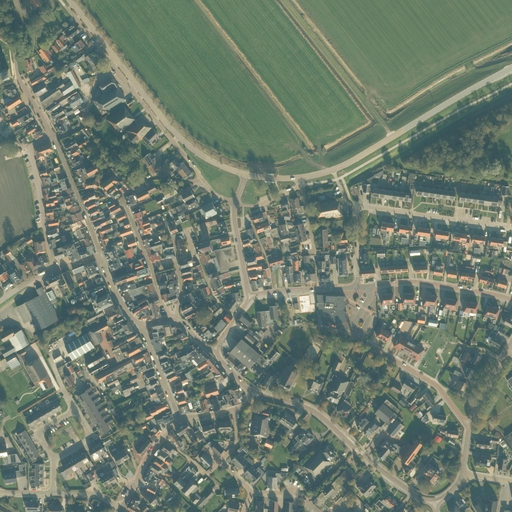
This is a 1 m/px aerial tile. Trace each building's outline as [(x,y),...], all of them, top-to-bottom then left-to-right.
[(40,0),(27,0),(35,9),(43,2),(40,0)] [(62,32),(64,35),(76,26),(74,24),(62,32)] [(71,44),(74,41),(71,38),(79,32),(76,26),(64,35),(71,44)] [(63,40),(65,38),(63,35),(56,40),(62,48),(66,45),(63,40)] [(76,43),(74,41),(71,44),(68,46),(70,48),(72,47),(74,50),(77,47),(79,50),(85,45),(80,39),(76,43)] [(51,45),(56,53),(61,49),(55,42),(51,45)] [(44,57),(48,62),(52,59),(44,47),(39,50),(41,53),(40,54),(43,58),(44,57)] [(89,54),(87,52),(82,56),(85,59),(86,58),(90,64),(87,66),(90,71),(96,66),(94,64),(97,61),(91,53),(89,54)] [(31,58),(24,60),(27,72),(33,71),(33,70),(35,70),(33,63),(32,63),(31,58)] [(0,71),(1,72),(2,79),(11,76),(9,68),(2,70),(0,60),(0,71)] [(72,83),(75,88),(81,85),(77,79),(72,70),(67,72),(73,83),(72,83)] [(30,82),(32,86),(46,78),(44,75),(30,82)] [(112,78),(99,86),(104,93),(98,96),(99,97),(93,100),(102,114),(107,111),(108,112),(126,100),(116,85),(112,78)] [(49,106),(72,90),(75,88),(72,83),(72,82),(71,81),(65,85),(61,80),(54,85),(58,90),(41,102),(45,108),(48,106),(49,106)] [(33,89),(37,96),(47,91),(43,83),(33,89)] [(4,100),(10,109),(22,101),(18,95),(16,91),(15,89),(14,89),(12,85),(3,90),(8,97),(4,100)] [(75,88),(72,90),(49,106),(46,108),(48,112),(50,111),(52,113),(58,109),(57,107),(61,105),(61,106),(65,104),(64,102),(68,100),(72,106),(73,108),(78,105),(80,108),(81,110),(86,107),(82,102),(83,101),(75,88)] [(107,120),(113,128),(112,129),(114,130),(118,134),(122,131),(121,130),(134,120),(124,106),(107,120)] [(16,112),(19,116),(28,111),(25,107),(16,112)] [(51,114),(54,119),(67,111),(66,109),(63,111),(61,108),(51,114)] [(67,117),(74,113),(74,111),(73,110),(70,112),(67,112),(65,113),(55,118),(59,125),(68,120),(67,117)] [(25,116),(28,122),(33,119),(30,114),(29,113),(25,116)] [(25,116),(25,115),(17,120),(16,119),(11,123),(13,127),(21,122),(23,125),(29,122),(28,122),(25,116)] [(128,131),(132,134),(129,139),(133,143),(138,138),(140,140),(152,128),(140,118),(128,131)] [(26,131),(29,135),(39,128),(35,122),(30,125),(32,127),(26,131)] [(57,127),(61,133),(66,130),(69,129),(65,122),(57,127)] [(33,135),(36,139),(43,135),(39,128),(34,131),(35,133),(33,135)] [(84,128),(81,130),(85,135),(88,138),(90,136),(84,128)] [(142,139),(146,143),(149,141),(150,142),(158,135),(153,129),(145,137),(142,139)] [(78,146),(77,144),(74,139),(72,141),(67,144),(67,143),(64,145),(64,146),(67,152),(68,151),(78,146)] [(78,146),(68,151),(67,152),(70,159),(72,158),(79,154),(80,153),(82,152),(80,148),(87,144),(84,140),(77,144),(78,146)] [(51,143),(44,146),(45,150),(41,152),(43,157),(44,157),(45,157),(45,156),(49,154),(49,152),(53,151),(51,143)] [(41,152),(45,150),(44,146),(36,149),(34,149),(36,154),(37,158),(39,157),(40,158),(41,158),(42,160),(44,159),(45,162),(47,161),(45,157),(44,157),(43,157),(41,152)] [(156,160),(155,158),(152,160),(150,156),(151,155),(149,153),(148,154),(143,158),(147,166),(148,166),(153,174),(162,168),(159,164),(157,160),(156,160)] [(71,159),(76,170),(78,169),(81,168),(79,163),(83,161),(81,158),(83,157),(82,155),(80,156),(80,155),(71,159)] [(164,162),(165,163),(170,169),(172,167),(174,170),(177,167),(176,166),(180,163),(179,162),(179,163),(175,158),(171,162),(167,159),(164,162)] [(174,174),(175,173),(174,171),(177,169),(178,171),(185,165),(182,162),(180,163),(176,166),(177,167),(174,170),(172,172),(174,174)] [(86,173),(78,176),(81,184),(84,183),(90,181),(90,180),(89,180),(88,177),(90,177),(92,176),(92,177),(96,175),(95,172),(102,168),(100,163),(86,170),(87,172),(86,173)] [(174,174),(172,172),(170,169),(165,163),(162,166),(168,173),(168,172),(171,176),(174,174)] [(185,179),(192,173),(185,165),(178,171),(180,173),(176,177),(176,178),(183,178),(184,178),(185,179)] [(78,169),(76,170),(78,176),(86,173),(85,168),(82,169),(81,167),(81,168),(78,169)] [(110,188),(118,182),(113,175),(100,185),(102,189),(103,188),(105,192),(110,188)] [(48,184),(51,183),(51,182),(53,182),(52,178),(50,179),(50,177),(46,178),(46,177),(41,178),(43,186),(48,184)] [(63,190),(71,188),(67,177),(59,181),(63,190)] [(369,193),(371,178),(364,181),(363,192),(369,193)] [(121,182),(127,189),(130,187),(126,183),(123,179),(121,182)] [(416,194),(423,195),(424,187),(425,188),(425,183),(426,180),(423,179),(422,187),(417,187),(416,194)] [(95,180),(84,183),(85,189),(93,187),(93,188),(98,187),(95,180)] [(385,198),(392,199),(393,191),(394,187),(395,182),(392,182),(392,186),(391,191),(387,190),(386,190),(385,198)] [(411,194),(412,194),(413,184),(410,184),(410,189),(411,189),(410,193),(406,193),(405,193),(404,200),(410,201),(411,194)] [(425,188),(424,187),(423,195),(429,196),(430,188),(431,188),(432,184),(429,184),(429,188),(425,188)] [(111,195),(118,190),(114,185),(106,192),(110,196),(111,195)] [(373,196),(379,197),(380,189),(381,189),(382,185),(379,185),(379,189),(374,188),(373,196)] [(381,189),(380,189),(379,197),(385,198),(386,190),(387,190),(388,186),(385,185),(385,190),(381,189)] [(429,196),(435,197),(436,189),(437,189),(438,185),(436,185),(435,189),(431,188),(430,188),(429,196)] [(442,198),(443,190),(444,186),(442,185),(441,190),(437,189),(436,189),(435,197),(442,198)] [(168,188),(162,191),(166,199),(174,195),(174,194),(177,192),(174,186),(169,189),(168,188)] [(442,198),(448,199),(449,191),(450,191),(450,187),(448,186),(447,191),(443,190),(442,198)] [(393,191),(392,199),(398,200),(399,192),(400,192),(400,187),(398,187),(397,192),(393,191)] [(450,191),(449,191),(448,199),(454,199),(455,192),(456,192),(457,187),(454,187),(454,192),(450,191)] [(491,205),(492,197),(494,187),(491,187),(490,197),(486,196),(485,196),(484,204),(491,205)] [(398,200),(404,200),(405,193),(406,193),(407,188),(404,188),(404,192),(400,192),(399,192),(398,200)] [(468,189),(466,189),(465,193),(460,192),(459,200),(466,201),(467,193),(468,189)] [(473,194),(474,194),(474,190),(472,189),(471,194),(467,193),(466,201),(472,202),(473,194)] [(121,194),(118,190),(111,195),(114,198),(115,198),(115,199),(121,194)] [(183,199),(185,202),(194,197),(191,190),(179,196),(181,200),(183,199)] [(478,203),(479,195),(480,195),(480,191),(478,190),(478,195),(474,194),(473,194),(472,202),(478,203)] [(84,203),(85,204),(94,199),(97,198),(94,191),(86,194),(87,197),(82,199),(84,203)] [(485,196),(486,196),(487,192),(484,191),(484,196),(480,195),(479,195),(478,203),(484,204),(485,196)] [(63,196),(64,203),(75,199),(73,193),(63,196)] [(492,197),(491,205),(497,205),(497,203),(501,204),(502,197),(499,197),(499,193),(497,193),(496,197),(492,197)] [(136,203),(134,199),(133,195),(126,197),(128,201),(126,202),(128,206),(136,203)] [(317,220),(333,218),(334,222),(347,220),(346,215),(342,216),(339,198),(326,201),(325,195),(319,196),(320,200),(321,201),(314,203),(317,220)] [(54,202),(58,202),(57,198),(54,199),(50,199),(50,200),(46,201),(47,206),(51,205),(51,206),(55,205),(54,202)] [(199,206),(195,198),(185,203),(186,205),(185,205),(187,209),(188,208),(189,210),(195,207),(196,207),(199,206)] [(297,208),(299,214),(304,213),(303,206),(299,206),(298,198),(291,199),(293,209),(297,208)] [(68,209),(70,208),(77,206),(75,199),(64,203),(60,204),(61,207),(53,209),(53,212),(64,210),(68,209)] [(94,199),(85,204),(88,211),(97,206),(97,205),(100,204),(98,201),(96,202),(94,199)] [(287,210),(290,209),(288,203),(288,201),(280,204),(282,213),(287,212),(287,210)] [(212,202),(201,207),(206,219),(217,214),(219,217),(225,215),(220,204),(214,206),(212,202)] [(119,205),(110,209),(112,214),(121,209),(119,205)] [(80,212),(77,206),(70,208),(71,211),(70,211),(71,215),(80,212)] [(88,211),(90,217),(95,215),(96,216),(104,213),(103,211),(101,212),(100,212),(97,206),(88,211)] [(55,219),(53,212),(53,209),(46,210),(47,220),(55,219)] [(135,217),(137,221),(145,219),(143,214),(142,211),(140,212),(134,214),(133,214),(134,218),(135,217)] [(72,218),(74,223),(83,219),(80,212),(71,215),(69,216),(70,218),(72,218)] [(258,215),(256,215),(259,222),(265,220),(267,219),(265,212),(263,213),(263,216),(262,216),(261,214),(260,214),(259,213),(258,214),(258,215)] [(96,216),(95,215),(90,217),(93,223),(97,221),(102,219),(101,217),(104,215),(104,213),(96,216)] [(127,217),(125,213),(115,217),(117,221),(127,217)] [(93,223),(96,230),(100,228),(102,228),(102,227),(112,222),(109,216),(102,219),(97,221),(93,223)] [(145,219),(137,221),(139,228),(148,225),(150,224),(149,220),(148,218),(146,218),(145,219)] [(73,231),(76,230),(86,226),(83,219),(74,223),(70,224),(73,231)] [(169,228),(172,234),(178,231),(175,225),(178,224),(178,223),(182,222),(180,219),(174,222),(173,220),(170,222),(172,226),(169,228)] [(131,227),(128,220),(123,222),(119,223),(120,226),(124,225),(125,229),(131,227)] [(228,232),(224,220),(217,223),(221,234),(228,232)] [(263,229),(264,233),(270,231),(272,235),(278,233),(277,227),(271,229),(268,221),(259,224),(261,229),(263,229)] [(199,224),(202,234),(208,233),(205,222),(199,224)] [(139,228),(142,235),(150,232),(149,230),(152,229),(150,224),(148,225),(139,228)] [(263,229),(261,229),(259,224),(254,226),(257,233),(262,232),(262,234),(264,233),(263,229)] [(280,237),(281,241),(289,240),(285,224),(279,225),(282,237),(280,237)] [(102,228),(100,228),(96,230),(98,238),(104,236),(103,233),(112,230),(111,225),(105,227),(102,228)] [(80,240),(84,239),(90,236),(86,226),(76,230),(80,240)] [(242,239),(243,242),(249,240),(250,242),(257,240),(252,227),(246,230),(248,235),(248,237),(242,239)] [(48,231),(49,239),(59,235),(57,228),(48,231)] [(175,240),(176,245),(184,243),(182,239),(185,238),(183,231),(172,235),(174,241),(175,240)] [(338,237),(339,245),(349,244),(349,242),(347,242),(347,236),(343,236),(343,232),(338,233),(339,237),(338,237)] [(470,235),(467,234),(461,233),(460,240),(459,244),(465,245),(465,247),(468,247),(470,235)] [(107,235),(104,236),(98,238),(100,244),(108,242),(107,240),(109,240),(107,235)] [(56,242),(61,240),(59,236),(55,238),(49,240),(50,249),(56,247),(56,242)] [(93,244),(90,236),(84,239),(90,255),(96,252),(93,244)] [(231,243),(229,236),(217,239),(217,241),(217,242),(221,241),(222,244),(224,244),(224,245),(220,246),(221,249),(230,246),(229,243),(231,243)] [(148,238),(142,240),(145,248),(151,246),(149,241),(152,239),(151,237),(148,238)] [(487,247),(496,249),(497,238),(491,237),(490,240),(488,240),(487,247)] [(129,247),(137,244),(135,239),(127,241),(129,247)] [(195,245),(195,246),(194,247),(195,248),(196,249),(197,253),(203,252),(213,249),(211,243),(217,241),(217,239),(195,245)] [(41,253),(46,252),(45,241),(41,241),(34,242),(36,254),(41,253)] [(104,250),(105,250),(110,248),(108,242),(100,244),(102,251),(104,250)] [(258,252),(258,253),(262,252),(261,250),(258,242),(252,244),(256,253),(258,252)] [(72,260),(73,261),(79,259),(79,257),(80,257),(78,251),(77,252),(74,243),(53,249),(56,258),(65,255),(65,256),(70,254),(72,260)] [(186,252),(184,243),(176,245),(178,254),(186,252)] [(105,250),(104,250),(105,255),(106,257),(108,262),(115,259),(119,258),(115,248),(122,246),(121,244),(110,248),(105,250)] [(151,246),(145,248),(150,259),(151,259),(152,261),(153,262),(160,259),(157,250),(163,248),(162,247),(161,244),(151,246)] [(173,244),(163,246),(162,247),(163,248),(165,258),(175,257),(174,250),(173,244)] [(340,252),(344,252),(344,253),(350,253),(349,244),(344,245),(344,246),(337,246),(337,251),(340,251),(340,252)] [(80,257),(80,258),(89,255),(86,246),(77,250),(78,251),(80,257)] [(221,272),(229,270),(227,262),(225,263),(224,259),(234,257),(231,246),(230,246),(221,249),(214,250),(216,257),(213,258),(217,272),(220,271),(221,272)] [(128,258),(134,256),(131,248),(125,250),(128,258)] [(3,254),(9,262),(12,260),(8,255),(11,253),(9,250),(3,254)] [(205,255),(203,252),(198,254),(202,264),(208,262),(207,260),(211,259),(208,254),(205,255)] [(245,259),(247,267),(255,265),(255,264),(257,264),(256,260),(261,259),(261,258),(264,258),(262,252),(258,253),(255,254),(256,257),(245,259)] [(38,257),(43,265),(48,262),(43,254),(42,255),(41,253),(36,254),(38,257)] [(292,255),(292,260),(293,271),(298,271),(298,265),(300,264),(300,261),(298,261),(298,255),(292,255)] [(26,260),(33,270),(42,264),(38,258),(35,260),(32,256),(26,260)] [(282,256),(268,261),(270,266),(284,262),(282,256)] [(335,264),(335,262),(338,262),(338,275),(347,275),(346,258),(338,258),(335,259),(335,256),(331,256),(331,264),(335,264)] [(443,266),(437,265),(438,257),(433,256),(431,265),(434,266),(433,274),(442,275),(443,266)] [(473,265),(473,264),(474,261),(473,261),(474,259),(477,259),(477,260),(479,261),(480,258),(472,256),(470,264),(473,265)] [(148,266),(144,257),(139,260),(133,262),(136,270),(142,268),(148,266)] [(189,263),(193,262),(192,257),(178,262),(180,269),(190,267),(189,263)] [(19,264),(26,274),(31,270),(24,258),(21,260),(23,262),(19,264)] [(119,258),(115,259),(115,260),(108,263),(111,270),(120,267),(119,264),(121,263),(119,258)] [(89,278),(100,274),(95,261),(73,270),(75,275),(78,281),(81,280),(82,279),(82,277),(79,272),(83,270),(84,273),(87,272),(89,278)] [(321,271),(326,271),(330,271),(330,270),(329,267),(326,267),(325,261),(318,261),(318,272),(321,271)] [(400,261),(400,266),(401,266),(401,271),(408,271),(408,265),(403,265),(402,261),(400,261)] [(386,263),(387,267),(388,272),(394,272),(394,266),(393,266),(389,266),(389,262),(386,263)] [(393,266),(394,266),(394,272),(401,271),(401,266),(400,266),(396,266),(396,262),(393,262),(393,266)] [(420,266),(421,272),(428,271),(427,266),(422,266),(422,262),(419,262),(420,266)] [(11,279),(16,275),(19,280),(21,278),(15,269),(11,272),(9,269),(8,270),(4,263),(1,265),(5,272),(7,275),(8,274),(11,279)] [(467,279),(469,269),(469,265),(466,265),(465,268),(464,272),(461,271),(460,278),(467,279)] [(367,270),(368,270),(368,276),(375,275),(375,270),(370,270),(369,266),(367,266),(367,270)] [(150,274),(148,267),(112,279),(115,285),(116,285),(135,278),(150,274)] [(180,270),(182,276),(191,273),(193,273),(191,267),(180,270)] [(449,267),(447,276),(456,277),(457,271),(457,269),(453,268),(449,267)] [(263,269),(259,270),(259,271),(263,270),(264,274),(261,275),(261,278),(270,276),(268,268),(267,268),(264,269),(263,269)] [(486,283),(488,277),(489,273),(490,270),(486,269),(485,272),(486,273),(485,276),(481,275),(479,281),(486,283)] [(63,276),(66,282),(68,286),(70,289),(74,287),(73,284),(74,283),(69,270),(62,273),(63,276)] [(175,271),(166,273),(167,279),(166,280),(177,278),(175,271)] [(207,275),(210,283),(220,278),(221,279),(230,276),(229,271),(218,276),(217,272),(207,275)] [(320,281),(330,281),(330,271),(326,271),(321,271),(321,273),(320,274),(320,275),(320,280),(320,281)] [(2,285),(5,290),(13,284),(10,280),(9,280),(8,278),(9,278),(4,272),(0,275),(0,278),(3,282),(3,281),(5,283),(2,285)] [(193,279),(191,273),(182,276),(183,282),(193,279)] [(305,274),(305,282),(316,282),(315,273),(305,274)] [(61,285),(66,282),(63,276),(63,277),(61,274),(59,275),(58,274),(57,275),(57,276),(56,276),(60,286),(63,292),(65,291),(62,286),(61,286),(61,285)] [(104,282),(101,274),(91,278),(94,286),(104,282)] [(63,292),(60,286),(56,276),(51,278),(49,278),(47,279),(46,280),(47,282),(44,284),(47,289),(49,287),(51,286),(51,287),(54,286),(54,285),(57,283),(59,287),(62,293),(63,292)] [(488,277),(486,283),(493,285),(494,279),(488,277)] [(497,285),(506,288),(507,282),(503,280),(504,278),(499,277),(497,285)] [(136,287),(135,284),(130,285),(129,283),(132,282),(133,283),(136,282),(135,278),(116,285),(120,293),(136,287)] [(221,279),(220,278),(210,283),(212,288),(221,284),(222,284),(220,279),(221,279)] [(258,287),(263,286),(261,278),(250,281),(252,289),(258,288),(258,287)] [(166,280),(157,282),(159,289),(162,288),(166,287),(165,282),(166,282),(166,280)] [(185,290),(186,291),(198,287),(197,283),(192,285),(191,281),(184,283),(184,284),(184,285),(184,286),(185,287),(186,290),(185,290)] [(153,282),(144,285),(146,289),(148,288),(149,292),(155,290),(153,282)] [(221,284),(212,288),(216,296),(221,294),(221,293),(225,292),(223,287),(225,287),(225,288),(235,286),(234,282),(230,283),(222,285),(222,284),(221,284)] [(106,289),(104,283),(88,291),(89,294),(95,291),(96,294),(106,289)] [(170,293),(168,294),(170,302),(178,300),(179,297),(179,290),(178,283),(174,284),(173,284),(168,285),(170,293)] [(146,291),(146,289),(144,285),(121,294),(125,303),(134,299),(133,296),(146,291)] [(59,320),(45,292),(44,293),(42,287),(36,289),(39,295),(17,306),(24,322),(34,318),(40,330),(59,320)] [(46,293),(49,297),(50,300),(55,297),(52,290),(46,293)] [(181,308),(186,306),(185,305),(191,302),(192,304),(199,301),(197,296),(194,298),(191,292),(189,293),(184,295),(186,299),(182,301),(181,307),(182,308),(181,308)] [(231,293),(232,299),(241,301),(239,292),(231,293)] [(91,297),(98,310),(113,303),(108,293),(99,298),(97,294),(91,297)] [(166,304),(170,302),(168,294),(167,294),(167,293),(161,295),(162,299),(163,299),(164,299),(166,304)] [(74,297),(77,302),(84,299),(81,294),(74,297)] [(300,309),(301,313),(311,311),(309,294),(299,295),(300,303),(294,303),(295,310),(300,309)] [(321,324),(328,326),(328,321),(342,322),(343,322),(345,321),(346,320),(346,318),(346,311),(344,311),(345,296),(316,294),(321,324)] [(126,303),(130,311),(148,301),(146,297),(135,303),(133,300),(126,303)] [(148,301),(132,311),(135,315),(136,314),(139,318),(143,320),(143,319),(147,319),(147,320),(152,318),(154,317),(154,318),(161,316),(158,305),(160,303),(157,297),(148,301)] [(236,307),(241,301),(232,299),(229,303),(236,307)] [(185,305),(186,306),(181,308),(185,316),(186,318),(187,318),(191,316),(191,317),(196,315),(193,310),(194,309),(193,307),(192,307),(191,305),(192,304),(191,302),(185,305)] [(236,307),(229,303),(226,307),(233,312),(236,307)] [(99,324),(100,325),(106,322),(111,320),(113,319),(123,314),(118,305),(113,308),(115,310),(106,315),(108,318),(104,320),(104,321),(99,324)] [(273,318),(278,318),(277,305),(269,306),(270,310),(257,312),(258,326),(266,325),(273,324),(273,318)] [(484,315),(490,317),(493,307),(487,305),(484,315)] [(76,306),(72,308),(67,310),(70,316),(79,312),(76,306)] [(214,314),(216,317),(224,310),(221,307),(214,314)] [(499,309),(493,307),(490,317),(496,318),(499,309)] [(95,319),(104,314),(102,309),(86,317),(90,324),(96,320),(95,319)] [(221,316),(229,322),(233,317),(227,313),(226,315),(223,313),(221,316)] [(113,319),(111,320),(106,322),(108,326),(114,322),(116,326),(127,320),(123,314),(113,319)] [(236,323),(244,330),(251,322),(243,315),(236,323)] [(200,336),(207,328),(202,322),(203,321),(204,322),(208,318),(207,317),(193,328),(200,336)] [(216,320),(212,325),(214,327),(220,333),(225,327),(227,325),(227,324),(221,318),(219,320),(220,320),(218,322),(216,320)] [(403,332),(410,334),(414,322),(406,319),(404,324),(405,325),(403,332)] [(124,330),(131,326),(128,321),(121,324),(123,328),(119,329),(120,331),(124,330)] [(100,325),(90,331),(86,333),(65,346),(73,359),(94,347),(96,345),(103,340),(99,333),(109,328),(108,326),(108,325),(106,322),(100,325)] [(148,327),(150,338),(158,336),(166,335),(164,330),(163,325),(162,324),(154,326),(148,327)] [(176,327),(171,328),(170,324),(163,325),(164,330),(166,335),(176,332),(178,332),(181,331),(181,330),(178,327),(176,328),(176,327)] [(211,325),(207,328),(208,329),(201,336),(207,343),(217,332),(214,328),(214,327),(212,325),(211,325)] [(135,331),(131,326),(124,330),(127,335),(135,331)] [(376,336),(382,339),(387,331),(381,327),(376,336)] [(1,350),(5,357),(30,343),(22,329),(15,333),(12,329),(0,335),(3,341),(9,338),(12,344),(1,350)] [(176,332),(180,343),(185,341),(184,339),(188,337),(181,330),(181,331),(178,332),(176,332)] [(135,331),(126,335),(127,338),(114,345),(113,345),(114,347),(115,349),(119,346),(139,335),(135,331)] [(392,334),(387,331),(382,339),(387,342),(392,334)] [(492,331),(489,336),(486,341),(489,343),(489,344),(492,346),(493,345),(498,348),(502,341),(495,337),(497,334),(492,331)] [(244,337),(253,344),(256,341),(247,333),(244,337)] [(145,347),(143,342),(139,335),(119,346),(115,349),(112,350),(118,361),(125,358),(145,347)] [(406,339),(400,335),(393,346),(400,350),(406,339)] [(156,352),(167,348),(171,346),(170,343),(163,346),(162,342),(170,338),(169,336),(166,336),(165,336),(160,337),(159,337),(150,339),(156,352)] [(253,370),(259,375),(264,370),(259,366),(265,359),(241,338),(230,351),(249,368),(250,367),(251,368),(251,369),(252,370),(253,370)] [(412,342),(406,339),(400,350),(405,353),(412,342)] [(405,353),(411,357),(418,346),(412,342),(405,353)] [(193,359),(202,350),(195,343),(190,346),(193,349),(183,355),(180,357),(185,365),(186,364),(193,359)] [(411,357),(417,360),(424,349),(418,346),(411,357)] [(170,356),(167,348),(156,352),(159,361),(170,356)] [(24,354),(27,353),(24,349),(16,354),(21,362),(27,359),(24,354)] [(268,357),(272,361),(279,353),(274,349),(268,357)] [(91,374),(91,375),(109,365),(101,350),(85,359),(89,366),(87,367),(87,368),(87,369),(88,370),(90,372),(89,373),(90,374),(91,374)] [(209,356),(202,350),(193,359),(186,364),(185,365),(188,370),(203,361),(209,356)] [(341,356),(343,353),(339,351),(335,360),(342,363),(344,357),(341,356)] [(465,351),(463,355),(462,354),(459,358),(466,361),(469,355),(470,355),(473,357),(471,361),(477,364),(480,356),(475,354),(472,352),(471,354),(465,351)] [(142,361),(143,364),(151,361),(147,352),(141,354),(141,355),(136,357),(133,358),(135,363),(142,361)] [(233,365),(233,366),(238,360),(228,352),(224,356),(227,358),(225,360),(232,366),(233,365)] [(5,358),(12,369),(20,364),(14,353),(5,358)] [(209,368),(211,366),(216,362),(211,356),(204,362),(198,366),(200,369),(204,367),(204,368),(207,366),(209,368)] [(376,371),(379,366),(375,365),(377,362),(366,356),(360,370),(366,373),(368,370),(365,369),(367,365),(374,368),(373,370),(376,371)] [(291,357),(290,361),(288,364),(290,366),(287,367),(279,383),(289,388),(297,372),(297,368),(300,362),(291,357)] [(42,381),(46,389),(53,385),(49,377),(38,358),(24,366),(35,385),(42,381)] [(163,371),(164,371),(173,367),(173,366),(172,367),(168,359),(160,362),(163,371)] [(245,366),(238,360),(233,366),(235,367),(234,368),(240,374),(244,369),(243,369),(245,366)] [(335,360),(332,368),(338,370),(342,363),(335,360)] [(112,368),(114,371),(117,377),(130,370),(126,361),(112,368)] [(153,367),(151,361),(143,364),(139,366),(141,369),(135,372),(135,373),(136,374),(136,375),(153,367)] [(221,368),(216,362),(211,366),(212,367),(209,369),(211,371),(206,376),(207,378),(212,374),(214,373),(216,372),(221,368)] [(465,365),(464,368),(463,370),(466,372),(465,375),(470,378),(473,370),(469,368),(469,367),(465,365)] [(176,372),(173,367),(164,371),(166,376),(175,372),(176,372)] [(114,371),(112,368),(104,372),(95,377),(97,383),(106,378),(107,381),(109,385),(119,380),(117,377),(114,371)] [(216,372),(214,373),(212,374),(220,383),(223,381),(222,379),(227,376),(221,368),(216,372)] [(176,372),(175,372),(166,376),(168,382),(176,378),(178,377),(176,373),(177,373),(178,374),(182,371),(181,369),(176,372)] [(146,377),(148,381),(157,378),(154,370),(143,375),(144,378),(146,377)] [(180,378),(183,384),(183,385),(188,383),(187,382),(187,381),(187,380),(192,377),(190,371),(185,374),(186,375),(180,378)] [(274,381),(277,377),(274,375),(274,377),(268,373),(262,384),(267,387),(272,380),(274,381)] [(75,380),(72,374),(65,378),(70,386),(75,383),(73,381),(75,380)] [(455,386),(463,390),(467,383),(462,381),(463,379),(459,377),(453,374),(450,379),(457,382),(455,386)] [(344,391),(349,381),(335,375),(329,388),(330,389),(326,398),(330,400),(333,401),(337,403),(343,391),(344,391)] [(307,389),(318,394),(323,382),(312,377),(307,389)] [(150,383),(152,387),(160,384),(157,378),(146,383),(147,385),(150,383)] [(402,386),(412,392),(416,386),(406,379),(402,386)] [(351,389),(354,382),(350,381),(344,394),(348,396),(351,389)] [(130,391),(135,389),(132,383),(121,388),(125,397),(131,394),(130,391)] [(391,388),(398,393),(401,388),(395,383),(391,388)] [(112,392),(122,387),(120,384),(111,389),(112,392)] [(154,387),(154,388),(146,392),(147,394),(150,393),(151,396),(157,394),(163,392),(160,385),(154,387)] [(172,390),(175,398),(185,395),(188,394),(189,394),(188,390),(184,391),(181,385),(172,390)] [(219,394),(217,386),(214,387),(204,390),(207,398),(219,394)] [(230,394),(232,394),(235,399),(238,397),(241,396),(242,396),(241,394),(241,393),(240,392),(237,386),(228,390),(230,394)] [(78,396),(81,402),(90,397),(89,395),(87,392),(92,390),(90,387),(86,390),(86,391),(78,396)] [(163,392),(157,394),(157,395),(150,398),(151,400),(158,398),(160,403),(166,400),(163,392)] [(423,397),(426,400),(430,397),(426,392),(422,395),(418,398),(419,400),(423,397)] [(89,395),(90,397),(81,402),(84,407),(93,402),(92,401),(90,398),(95,395),(94,393),(89,395)] [(185,395),(175,398),(178,405),(187,402),(187,403),(193,402),(192,399),(187,400),(186,397),(187,398),(189,397),(189,395),(188,394),(185,395)] [(228,395),(227,394),(221,396),(223,399),(219,401),(222,409),(231,405),(232,405),(229,400),(229,397),(228,395)] [(238,397),(235,399),(232,394),(230,394),(231,396),(232,398),(235,405),(242,402),(240,399),(243,398),(241,396),(238,397)] [(211,403),(214,411),(220,408),(215,396),(206,399),(208,404),(211,403)] [(430,397),(426,400),(429,404),(425,408),(427,410),(431,406),(435,403),(430,397)] [(84,407),(88,413),(96,408),(96,406),(94,403),(98,401),(97,398),(92,401),(93,402),(84,407)] [(199,400),(202,411),(209,410),(206,399),(199,400)] [(345,416),(346,416),(351,408),(349,407),(351,404),(348,402),(344,399),(342,403),(337,410),(342,413),(342,414),(343,415),(344,416),(345,416)] [(400,422),(402,419),(396,414),(399,410),(386,399),(380,406),(379,405),(376,408),(377,409),(374,413),(385,422),(381,426),(394,437),(404,426),(400,422)] [(49,402),(51,405),(55,412),(62,409),(58,401),(53,404),(51,401),(49,402)] [(150,410),(151,412),(154,415),(169,408),(167,401),(155,406),(156,408),(150,410)] [(187,403),(187,402),(178,405),(181,413),(191,412),(188,403),(193,402),(187,403)] [(49,416),(55,412),(51,405),(47,408),(45,404),(43,406),(45,409),(49,416)] [(100,413),(99,412),(97,409),(101,406),(100,404),(96,406),(96,408),(88,413),(91,418),(100,413)] [(365,410),(368,407),(366,405),(366,406),(365,406),(363,409),(358,414),(361,416),(366,410),(365,410)] [(37,409),(39,412),(43,420),(49,416),(45,409),(41,411),(39,408),(37,409)] [(270,424),(271,417),(268,416),(269,410),(259,408),(258,413),(255,412),(251,434),(268,437),(270,424)] [(94,424),(103,418),(102,417),(100,414),(105,412),(103,409),(99,412),(100,413),(91,418),(94,424)] [(163,416),(154,419),(157,424),(166,421),(167,422),(168,421),(174,418),(170,411),(163,414),(163,416)] [(31,413),(32,416),(37,423),(43,420),(39,412),(34,415),(33,412),(31,413)] [(280,421),(291,428),(296,420),(285,412),(280,421)] [(438,421),(438,424),(442,424),(443,422),(445,422),(446,416),(439,415),(434,414),(433,420),(438,421)] [(31,427),(37,423),(32,416),(28,418),(26,415),(24,417),(31,427)] [(106,424),(105,423),(104,420),(108,417),(107,415),(102,417),(103,418),(94,424),(98,429),(106,424)] [(364,416),(363,417),(362,417),(359,419),(360,420),(356,425),(358,427),(357,428),(358,428),(358,429),(359,430),(360,430),(361,431),(366,424),(369,420),(364,416)] [(154,419),(152,420),(154,424),(155,426),(151,431),(151,432),(157,436),(162,431),(156,425),(157,424),(154,419)] [(106,424),(98,429),(101,435),(109,430),(107,425),(111,422),(110,420),(105,423),(106,424)] [(200,440),(204,438),(199,430),(195,432),(196,433),(195,434),(187,422),(176,429),(180,436),(186,432),(192,441),(197,438),(197,436),(200,440)] [(375,431),(376,431),(379,434),(383,428),(380,426),(380,427),(373,422),(364,433),(369,438),(375,431)] [(213,423),(207,425),(210,433),(216,431),(213,423)] [(205,435),(210,433),(207,425),(202,427),(205,435)] [(295,437),(298,441),(293,446),(296,449),(301,443),(302,444),(304,442),(307,445),(314,437),(304,428),(300,434),(298,436),(297,435),(295,437)] [(20,439),(17,441),(18,443),(21,441),(29,436),(25,430),(18,434),(20,439)] [(180,438),(178,436),(177,436),(173,431),(168,434),(173,442),(178,439),(180,438)] [(152,442),(157,436),(151,432),(146,438),(148,439),(153,443),(152,442)] [(21,447),(22,449),(25,447),(32,443),(29,436),(21,441),(24,445),(21,447)] [(264,445),(271,448),(274,442),(267,438),(264,445)] [(153,443),(148,439),(145,442),(142,439),(140,442),(143,444),(140,449),(137,446),(134,449),(138,451),(137,452),(142,456),(153,443)] [(182,449),(187,446),(183,440),(180,442),(178,439),(173,442),(178,448),(180,447),(182,449)] [(388,453),(391,455),(395,451),(397,452),(401,447),(396,443),(395,444),(395,445),(394,446),(385,439),(380,446),(383,449),(378,455),(382,459),(388,453)] [(417,439),(412,446),(408,443),(398,456),(402,459),(407,463),(403,468),(405,470),(405,471),(406,472),(407,473),(408,473),(409,474),(416,464),(412,461),(415,457),(413,456),(422,443),(417,439)] [(477,439),(477,446),(484,447),(484,448),(488,448),(489,440),(485,440),(477,439)] [(216,443),(211,448),(218,455),(224,450),(221,447),(224,444),(222,442),(219,442),(217,443),(216,443)] [(25,447),(27,451),(24,453),(26,455),(29,453),(36,449),(32,443),(25,447)] [(100,443),(94,447),(100,455),(101,455),(104,453),(106,457),(109,456),(106,451),(105,452),(100,443)] [(178,452),(165,444),(161,449),(169,454),(171,452),(176,455),(178,452)] [(89,450),(94,459),(98,456),(101,460),(102,463),(105,461),(101,455),(100,455),(94,447),(89,450)] [(115,448),(118,453),(119,452),(124,460),(130,457),(125,449),(120,451),(117,447),(115,448)] [(332,462),(332,461),(331,460),(335,455),(327,447),(322,451),(320,449),(304,466),(316,478),(328,466),(330,464),(331,464),(332,463),(332,462)] [(115,448),(112,450),(110,451),(112,456),(113,455),(118,464),(124,460),(119,452),(118,453),(115,448)] [(199,458),(207,466),(213,461),(207,455),(210,453),(205,448),(201,452),(203,454),(199,458)] [(29,453),(31,457),(28,459),(29,461),(31,460),(33,462),(38,460),(36,457),(40,455),(36,449),(29,453)] [(157,457),(164,462),(169,455),(161,450),(157,457)] [(500,458),(498,468),(505,469),(506,463),(508,461),(506,458),(505,459),(502,458),(504,451),(498,450),(496,458),(500,458)] [(88,462),(91,466),(93,465),(90,460),(89,461),(87,458),(84,452),(79,456),(84,464),(85,464),(88,462)] [(420,457),(425,461),(430,455),(425,452),(420,457)] [(231,460),(236,465),(244,456),(243,457),(239,453),(231,460)] [(7,457),(8,464),(22,462),(17,454),(9,455),(9,457),(7,457)] [(475,464),(486,466),(487,461),(490,462),(491,456),(480,454),(479,457),(476,457),(475,464)] [(85,464),(84,464),(79,456),(73,459),(78,468),(80,467),(83,465),(85,469),(88,468),(85,464)] [(244,456),(236,465),(240,469),(246,463),(248,465),(252,460),(248,456),(246,458),(244,456)] [(439,471),(446,462),(441,458),(438,462),(439,462),(437,466),(434,464),(437,460),(433,456),(424,468),(425,469),(424,471),(427,474),(426,476),(429,478),(429,479),(430,479),(434,481),(435,480),(436,481),(439,477),(438,476),(441,472),(439,471)] [(153,462),(164,470),(166,467),(162,465),(164,463),(156,457),(153,462)] [(68,462),(73,471),(74,470),(77,468),(80,473),(82,471),(80,467),(78,468),(73,459),(68,462)] [(244,473),(248,477),(256,470),(252,465),(254,463),(252,460),(248,465),(250,467),(244,473)] [(68,462),(62,466),(65,470),(63,472),(63,471),(59,473),(63,480),(67,478),(65,475),(72,472),(75,476),(77,475),(74,470),(73,471),(68,462)] [(160,471),(165,474),(166,472),(153,463),(149,468),(158,474),(160,471)] [(248,477),(253,482),(258,476),(261,478),(265,473),(259,467),(256,470),(248,477)] [(344,486),(346,484),(356,475),(348,467),(340,474),(341,475),(339,476),(334,481),(333,480),(329,484),(329,483),(320,491),(321,492),(313,501),(315,503),(313,504),(319,510),(324,505),(328,508),(334,502),(332,501),(334,500),(336,502),(342,497),(343,498),(348,493),(346,492),(346,489),(344,486)] [(115,468),(106,473),(104,469),(102,470),(104,474),(105,474),(110,482),(116,479),(115,476),(118,474),(115,468)] [(16,477),(20,476),(20,470),(15,471),(15,473),(3,474),(5,483),(17,481),(16,477)] [(160,479),(154,476),(156,474),(148,470),(146,475),(156,480),(159,481),(160,479)] [(110,482),(105,474),(104,474),(101,476),(98,472),(96,473),(99,478),(100,477),(105,486),(110,482)] [(275,477),(268,477),(268,481),(268,487),(276,487),(276,480),(279,480),(280,473),(276,473),(275,477)] [(147,484),(153,487),(156,480),(146,475),(143,479),(148,482),(147,484)] [(174,483),(180,489),(188,481),(186,479),(183,477),(182,479),(180,477),(174,483)] [(165,481),(162,479),(158,484),(162,486),(163,487),(167,483),(165,482),(165,481)] [(199,487),(197,486),(191,479),(181,490),(187,496),(191,492),(193,494),(199,487)] [(361,490),(366,496),(375,486),(370,481),(365,485),(361,482),(357,486),(361,490)] [(145,488),(140,493),(148,500),(152,495),(145,488)] [(227,494),(228,496),(228,497),(236,497),(236,496),(240,496),(239,489),(235,489),(235,488),(227,489),(227,490),(224,490),(225,494),(227,494)] [(204,496),(196,504),(199,507),(208,499),(214,493),(210,490),(205,496),(204,496)] [(196,493),(193,496),(190,499),(195,504),(201,498),(198,495),(196,493)] [(152,504),(155,506),(161,499),(156,494),(149,502),(152,504)] [(379,499),(375,504),(381,509),(385,505),(389,509),(395,502),(395,501),(393,500),(392,500),(388,496),(384,500),(384,499),(381,501),(379,499)] [(133,511),(138,511),(139,511),(143,507),(141,505),(139,507),(137,506),(140,500),(134,497),(127,508),(133,511)] [(458,511),(459,511),(458,508),(464,504),(460,498),(456,500),(457,501),(453,503),(455,505),(448,510),(449,511),(458,511)] [(491,498),(490,498),(490,499),(487,499),(487,503),(486,503),(485,504),(484,504),(481,500),(480,501),(479,500),(478,501),(477,500),(475,502),(475,503),(474,504),(475,505),(473,506),(477,511),(495,511),(497,500),(495,500),(496,499),(494,499),(494,498),(491,498)] [(263,508),(264,501),(256,501),(255,511),(261,511),(267,511),(267,509),(263,508)] [(26,510),(32,510),(32,511),(42,511),(42,505),(38,505),(38,502),(26,502),(26,510)] [(234,503),(230,502),(228,511),(231,511),(232,511),(235,511),(237,511),(239,505),(234,504),(234,503)] [(286,502),(285,511),(295,511),(296,510),(293,509),(293,502),(286,502)]
